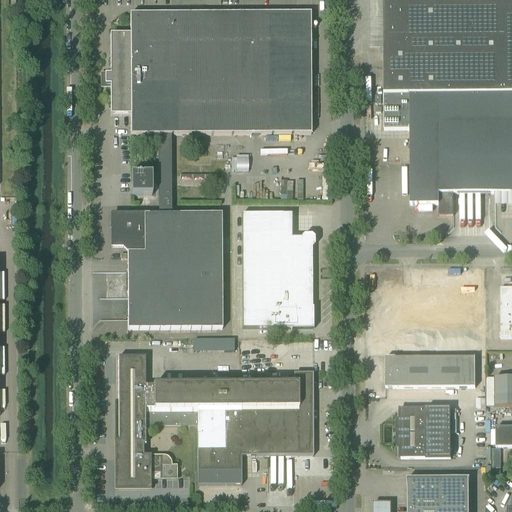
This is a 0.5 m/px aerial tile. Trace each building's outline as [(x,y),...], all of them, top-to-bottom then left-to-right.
[(511,0),(383,0),(384,131),(409,131),(410,206),(439,206),(439,218),(453,218),(453,195),(511,194),(511,0)] [(130,36),(110,36),(110,76),(104,76),(104,87),(110,87),(110,117),(130,117),(130,137),(158,137),(158,176),(151,176),(151,185),(158,185),(158,216),(171,216),(171,137),(310,136),(310,15),(129,16),(130,36)] [(236,159),(231,159),(231,171),(236,171),(236,173),(248,173),(248,157),(236,156),(236,159)] [(130,197),(151,197),(151,185),(151,176),(130,176),(130,197)] [(230,190),(237,187),(235,181),(228,183),(230,190)] [(290,189),(290,196),(302,197),(302,189),(290,189)] [(222,331),(221,216),(171,216),(158,216),(143,216),(111,216),(111,249),(122,248),(127,253),(127,331),(222,331)] [(291,239),(291,226),(291,216),(241,216),(242,330),(312,330),(311,309),(309,309),(309,280),(311,280),(311,269),(309,269),(309,250),(311,250),(314,247),(314,240),(311,237),(303,237),(301,239),(291,239)] [(511,289),(502,289),(502,296),(500,296),(501,340),(511,340),(511,289)] [(402,290),(385,290),(385,303),(402,303),(402,290)] [(409,290),(402,290),(402,303),(402,315),(416,315),(416,290),(409,290)] [(425,290),(416,290),(416,315),(430,315),(430,290),(425,290)] [(441,290),(430,290),(430,315),(444,315),(444,290),(441,290)] [(457,290),(444,290),(444,315),(458,315),(458,302),(458,290),(457,290)] [(475,290),(458,290),(458,302),(475,302),(475,301),(475,290)] [(485,301),(475,301),(475,302),(475,315),(475,327),(475,340),(475,348),(485,348),(485,301)] [(475,302),(458,302),(458,315),(475,315),(475,302)] [(402,303),(385,303),(385,315),(402,315),(402,303)] [(402,315),(385,315),(385,327),(402,327),(402,315)] [(416,315),(402,315),(402,327),(402,340),(409,340),(416,340),(416,315)] [(430,315),(416,315),(416,340),(425,340),(430,340),(430,315)] [(444,315),(430,315),(430,340),(441,340),(444,340),(444,315)] [(458,315),(444,315),(444,340),(457,340),(458,340),(458,327),(458,315)] [(475,315),(458,315),(458,327),(475,327),(475,315)] [(402,327),(385,327),(385,329),(385,340),(402,340),(402,327)] [(475,327),(458,327),(458,340),(475,340),(475,327)] [(118,400),(120,400),(120,446),(123,449),(123,460),(121,461),(119,463),(119,464),(118,466),(118,471),(120,471),(120,490),(132,490),(132,487),(149,486),(149,479),(176,479),(176,469),(169,469),(169,465),(168,464),(168,462),(167,461),(166,461),(165,460),(164,460),(162,459),(143,459),(143,425),(197,425),(197,487),(241,487),(241,458),(312,457),(312,376),(294,376),(294,386),(145,387),(145,358),(121,359),(121,362),(118,362),(118,400)] [(385,359),(385,361),(386,361),(386,368),(385,368),(385,390),(459,389),(467,389),(475,389),(475,359),(475,358),(467,358),(467,359),(459,359),(385,359)] [(104,386),(104,378),(92,378),(92,386),(104,386)] [(511,379),(486,379),(486,408),(495,408),(495,410),(511,409),(511,379)] [(400,410),(400,450),(400,460),(450,460),(450,410),(400,410)] [(511,449),(511,429),(495,429),(495,449),(511,449)] [(498,479),(498,469),(489,469),(489,479),(498,479)] [(470,480),(469,480),(409,480),(409,481),(410,481),(409,511),(466,511),(466,480),(469,480),(470,480)]
